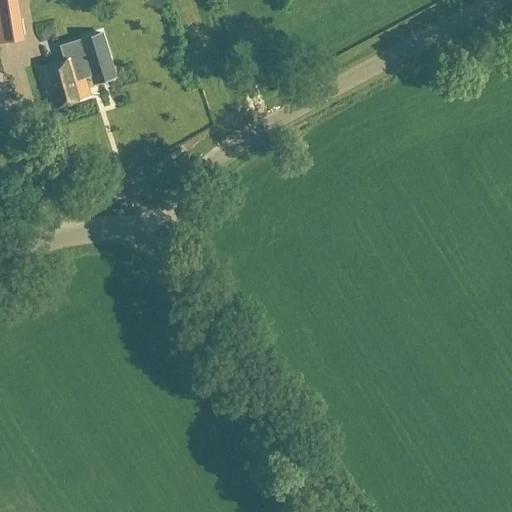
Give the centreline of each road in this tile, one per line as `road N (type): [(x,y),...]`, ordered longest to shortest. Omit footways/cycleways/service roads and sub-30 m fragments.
road 1 (unclassified): [(148,245),(213,158),(241,137),(500,0)]
road 2 (tertiary): [(330,511),(180,271),(148,245)]
road 3 (tertiary): [(0,264),(66,234),(115,233),(148,245)]
